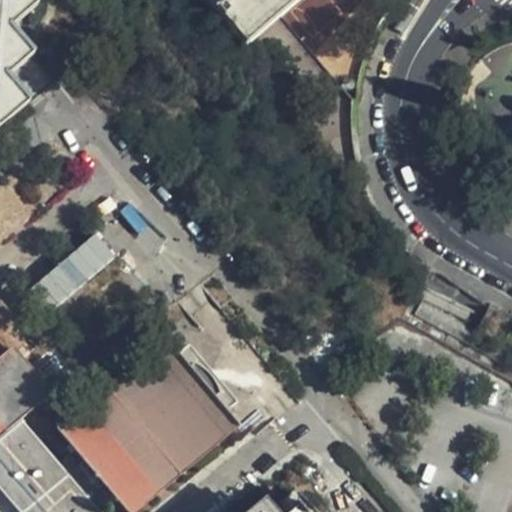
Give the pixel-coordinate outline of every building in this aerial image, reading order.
[(0,0),(0,128),(27,105),(5,77),(31,56),(7,27),(35,6),(29,0),(0,0)] [(209,0),(247,44),(300,0),(209,0)] [(95,234),(27,291),(47,315),(116,258),(95,234)] [(266,511),(261,506),(254,511),(98,511),(115,498),(128,511),(146,511),(239,434),(212,404),(217,399),(168,342),(57,436),(71,451),(58,462),(19,417),(44,396),(7,354),(0,359),(0,492),(15,511),(266,511)] [(278,511),(311,511),(299,491),(274,505),(278,511)]
